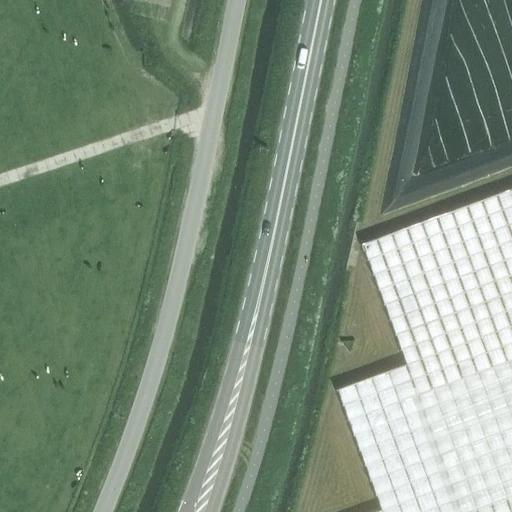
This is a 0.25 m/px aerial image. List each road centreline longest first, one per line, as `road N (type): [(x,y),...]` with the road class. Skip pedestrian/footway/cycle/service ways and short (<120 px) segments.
road 1 (unclassified): [(104,511),(176,298),(237,0)]
road 2 (secondary): [(198,511),(254,325),(320,0)]
